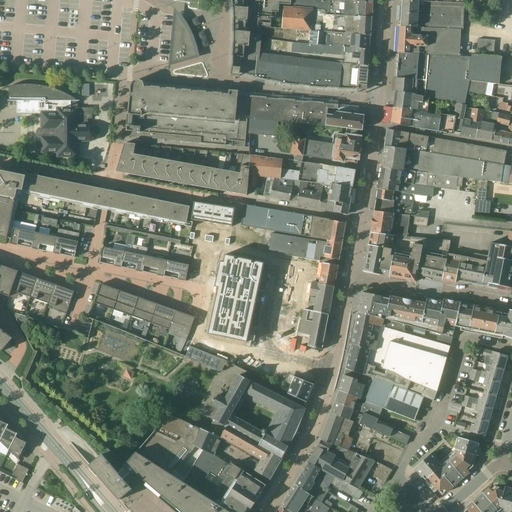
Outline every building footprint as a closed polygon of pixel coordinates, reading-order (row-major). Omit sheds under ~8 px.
[(232,0),(233,8),(279,5),(279,4),(291,5),(291,0),(232,0)] [(312,0),(312,8),(325,10),(329,11),(330,0),(339,0),(373,3),(372,0),(312,0)] [(351,16),(372,17),(373,3),(339,0),(330,0),(329,11),(325,10),(325,15),(345,15),(351,17),(351,16)] [(402,0),(401,27),(461,29),(463,29),(465,3),(431,2),(402,0)] [(279,13),(279,5),(233,8),(233,9),(234,9),(234,19),(233,19),(233,20),(234,20),(234,32),(233,32),(233,33),(234,33),(234,43),(233,43),(233,44),(261,45),(263,27),(271,28),(272,12),(279,13)] [(283,28),(311,31),(351,35),(351,34),(371,35),(372,17),(351,16),(351,17),(345,15),(325,15),(325,10),(312,8),(294,6),(287,5),(287,7),(284,6),(284,13),(283,28)] [(172,63),(197,56),(195,47),(194,45),(193,42),(192,39),(190,34),(188,31),(185,25),(184,23),(183,21),(178,15),(177,13),(172,63)] [(460,57),(461,29),(401,27),(399,52),(460,57)] [(310,44),(321,45),(338,47),(351,48),(370,49),(371,35),(351,34),(351,35),(311,31),(310,44)] [(494,54),(495,40),(478,39),(477,53),(494,54)] [(260,53),(261,45),(233,44),(233,45),(234,45),(233,56),(247,57),(259,58),(260,53)] [(351,48),(338,47),(321,45),(320,55),(321,55),(321,53),(343,56),(343,54),(345,54),(344,64),(356,65),(369,66),(370,49),(351,48)] [(398,60),(397,78),(426,80),(425,97),(430,98),(457,103),(465,105),(465,104),(467,91),(469,79),(499,84),(499,83),(502,57),(471,54),(471,57),(460,57),(399,52),(399,53),(409,54),(408,61),(398,60)] [(259,58),(247,57),(233,56),(233,57),(233,67),(232,67),(232,69),(232,70),(253,76),(253,77),(254,77),(254,76),(267,80),(268,81),(268,80),(281,83),(285,56),(260,53),(259,58)] [(300,58),(285,56),(281,83),(282,83),(295,85),(296,85),(300,58)] [(313,60),(300,58),(296,85),(310,86),(313,60)] [(327,62),(313,60),(310,86),(310,87),(311,87),(311,86),(324,87),(324,88),(325,88),(325,87),(327,62)] [(369,66),(356,65),(344,64),(327,62),(325,87),(338,88),(338,89),(339,89),(339,88),(353,89),(354,89),(367,88),(368,69),(369,66)] [(396,91),(411,94),(425,97),(426,80),(397,78),(396,83),(397,83),(397,85),(396,91)] [(511,85),(499,83),(499,84),(469,79),(467,91),(485,94),(486,88),(511,90),(511,85)] [(129,109),(142,110),(144,87),(143,83),(143,82),(139,80),(134,81),(131,86),(129,109)] [(80,101),(78,101),(72,97),(66,93),(59,90),(52,88),(45,86),(38,85),(31,84),(24,85),(17,85),(9,86),(9,101),(8,101),(17,101),(17,113),(42,113),(42,128),(39,129),(37,131),(37,134),(39,137),(42,138),(42,153),(57,153),(57,157),(79,157),(79,142),(91,142),(96,140),(99,135),(99,130),(96,126),(90,124),(88,124),(88,118),(92,118),(92,109),(71,109),(71,101),(80,102),(80,101)] [(142,110),(173,113),(176,90),(175,90),(144,87),(142,110)] [(173,113),(204,116),(206,93),(176,90),(173,113)] [(411,94),(396,91),(393,108),(427,114),(430,98),(425,97),(411,94)] [(207,93),(206,93),(204,116),(228,118),(229,95),(207,93)] [(229,95),(228,118),(226,141),(233,141),(233,146),(245,148),(247,133),(248,119),(249,119),(251,97),(229,95)] [(249,119),(277,122),(280,100),(251,97),(249,119)] [(306,124),(308,102),(281,100),(280,100),(277,122),(306,124)] [(338,109),(338,106),(338,105),(308,102),(306,124),(326,126),(327,114),(327,108),(338,109)] [(511,112),(511,121),(511,125),(511,106),(508,106),(508,103),(502,102),(500,110),(511,112)] [(457,103),(455,116),(457,116),(454,132),(461,133),(463,119),(466,104),(465,104),(465,105),(457,103)] [(393,108),(391,124),(409,127),(447,133),(447,131),(454,132),(457,116),(455,116),(441,114),(441,116),(429,114),(427,114),(393,108)] [(228,118),(204,116),(173,113),(142,110),(129,109),(129,114),(128,114),(127,127),(126,136),(226,146),(226,141),(228,118)] [(460,135),(477,138),(478,130),(476,130),(477,118),(481,119),(483,110),(474,109),(472,121),(463,119),(461,133),(460,135)] [(337,112),(333,115),(327,114),(326,126),(361,131),(363,116),(337,112)] [(478,130),(477,138),(494,141),(496,131),(497,122),(499,114),(491,112),(489,124),(481,122),(481,119),(477,118),(476,130),(478,130)] [(511,121),(511,117),(499,114),(497,122),(511,125),(511,121)] [(276,136),(277,122),(249,119),(248,119),(247,133),(276,136)] [(496,131),(494,141),(511,144),(511,125),(508,134),(496,131)] [(423,150),(503,165),(504,166),(507,152),(429,138),(429,137),(391,130),(387,130),(385,145),(388,145),(418,150),(423,150)] [(312,142),(294,140),(293,143),(291,155),(334,160),(333,161),(344,162),(357,164),(357,159),(358,159),(359,151),(360,148),(359,148),(360,138),(343,136),(337,135),(335,135),(333,138),(332,145),(325,144),(312,142)] [(136,144),(125,143),(116,172),(130,175),(134,154),(136,144)] [(418,150),(388,145),(385,145),(382,168),(403,171),(404,170),(425,173),(425,172),(437,174),(463,177),(478,179),(488,181),(501,183),(503,165),(423,150),(418,150)] [(135,154),(134,154),(130,175),(142,177),(146,156),(147,149),(142,148),(141,156),(135,154)] [(146,156),(142,177),(154,179),(158,158),(159,151),(154,150),(152,158),(147,157),(147,156),(146,156)] [(158,159),(158,158),(154,179),(166,181),(169,161),(171,153),(166,152),(164,160),(158,159)] [(171,161),(169,161),(166,181),(178,183),(182,163),(183,155),(178,154),(176,162),(171,161)] [(241,166),(237,194),(246,195),(247,196),(248,188),(248,187),(250,155),(243,154),(243,155),(241,166)] [(324,186),(326,186),(326,184),(353,188),(356,170),(305,162),(302,162),(300,171),(282,168),(283,160),(250,154),(250,155),(248,187),(256,188),(258,177),(267,178),(274,178),(282,179),(293,181),(300,182),(310,183),(317,184),(324,185),(324,186)] [(182,163),(178,183),(190,185),(193,165),(195,157),(190,156),(188,164),(182,163)] [(194,165),(193,165),(190,185),(201,187),(205,167),(207,159),(201,158),(200,166),(194,165)] [(206,167),(205,167),(201,187),(213,190),(217,169),(218,161),(213,160),(212,168),(206,167)] [(218,169),(217,169),(213,190),(225,192),(229,171),(230,164),(225,163),(224,170),(218,169)] [(230,171),(229,171),(225,192),(237,194),(241,166),(237,165),(235,173),(230,172),(230,171)] [(18,172),(2,168),(0,167),(0,234),(8,237),(17,189),(22,190),(23,191),(23,190),(26,191),(44,195),(45,195),(46,195),(65,199),(66,200),(66,199),(87,204),(88,204),(89,204),(97,206),(104,207),(109,208),(185,224),(189,207),(187,206),(187,207),(180,205),(179,208),(174,207),(175,204),(167,202),(166,202),(158,200),(158,204),(152,202),(153,199),(145,198),(144,197),(144,198),(137,196),(136,199),(131,198),(131,195),(124,193),(123,193),(115,192),(115,195),(107,193),(98,191),(99,188),(91,187),(90,186),(90,187),(83,185),(83,184),(82,188),(77,187),(78,183),(77,183),(77,184),(70,182),(69,182),(62,181),(62,180),(61,179),(60,184),(55,182),(56,178),(55,178),(55,179),(48,178),(47,177),(47,178),(40,176),(40,175),(39,179),(34,178),(34,174),(34,175),(27,173),(26,173),(25,177),(20,176),(21,172),(18,171),(18,172)] [(461,187),(463,177),(437,174),(425,172),(425,173),(404,170),(403,171),(382,168),(380,179),(434,187),(459,191),(460,187),(461,187)] [(289,201),(289,200),(293,181),(282,179),(274,178),(273,181),(270,197),(289,201)] [(433,197),(434,187),(380,179),(378,190),(426,196),(433,197)] [(488,181),(478,179),(475,200),(476,200),(486,201),(486,195),(488,181)] [(289,200),(297,202),(300,182),(293,181),(289,200)] [(297,205),(311,208),(314,193),(307,192),(308,186),(309,186),(310,183),(300,182),(297,202),(297,205)] [(322,197),(324,186),(324,185),(317,184),(315,193),(314,193),(311,208),(320,210),(322,197)] [(329,198),(336,202),(350,205),(353,188),(326,184),(326,186),(326,187),(331,188),(329,198)] [(426,202),(426,196),(378,190),(374,211),(403,216),(403,215),(410,216),(411,216),(415,217),(428,219),(429,212),(418,210),(418,213),(412,212),(414,200),(426,202)] [(329,198),(322,197),(320,210),(330,212),(331,207),(335,208),(336,202),(329,198)] [(491,201),(486,201),(476,200),(475,204),(474,212),(489,214),(491,201)] [(202,222),(205,204),(194,202),(191,220),(202,222)] [(348,215),(350,208),(350,205),(336,202),(335,208),(331,207),(330,212),(348,215)] [(212,224),(215,205),(205,204),(202,222),(212,224)] [(222,225),(225,207),(215,205),(212,224),(222,225)] [(245,205),(244,211),(241,225),(328,241),(342,243),(346,223),(330,220),(330,219),(245,205)] [(235,209),(225,207),(222,225),(232,227),(235,209)] [(410,216),(403,215),(403,216),(374,211),(371,233),(401,236),(407,237),(410,216)] [(41,223),(57,227),(58,220),(42,217),(41,223)] [(428,219),(415,217),(413,225),(427,227),(428,220),(428,219)] [(26,244),(32,245),(35,232),(14,228),(10,244),(25,247),(26,244)] [(35,232),(32,245),(32,248),(47,252),(47,248),(54,250),(56,237),(35,232)] [(417,275),(443,280),(448,254),(451,242),(451,241),(407,237),(401,236),(371,233),(363,272),(416,282),(417,275)] [(288,256),(317,260),(320,261),(321,257),(333,259),(339,260),(342,243),(328,241),(327,244),(272,234),(269,253),(288,256)] [(56,237),(54,250),(53,253),(68,256),(69,253),(75,254),(74,258),(75,258),(78,242),(56,237)] [(487,261),(466,257),(448,254),(443,280),(456,283),(456,281),(508,291),(509,288),(511,272),(511,247),(490,243),(487,261)] [(125,252),(123,264),(129,266),(128,269),(143,272),(144,269),(147,256),(146,256),(148,248),(132,245),(132,248),(126,247),(125,252)] [(103,247),(100,263),(101,263),(101,260),(108,261),(107,265),(122,268),(123,264),(125,252),(103,247)] [(147,256),(144,269),(150,270),(150,274),(165,277),(165,273),(168,261),(169,256),(155,253),(154,258),(147,256)] [(219,262),(214,288),(217,289),(206,335),(246,343),(256,296),(263,264),(224,255),(222,263),(219,262)] [(317,269),(314,285),(318,286),(333,288),(338,266),(332,265),(333,259),(321,257),(320,261),(317,260),(316,269),(317,269)] [(168,261),(165,273),(172,275),(171,278),(186,281),(189,265),(168,261)] [(0,293),(9,297),(12,291),(18,272),(6,267),(0,265),(0,349),(2,352),(13,339),(0,328),(0,293)] [(18,272),(12,291),(31,297),(37,279),(37,278),(28,275),(27,276),(18,273),(19,272),(18,272)] [(37,279),(31,297),(49,304),(56,286),(56,285),(46,282),(46,283),(37,279)] [(111,287),(101,284),(94,303),(113,310),(119,292),(110,289),(111,287)] [(310,284),(307,302),(307,303),(307,304),(308,304),(329,308),(333,288),(318,286),(314,285),(310,284)] [(54,309),(66,313),(67,313),(75,292),(65,288),(65,289),(56,286),(49,304),(55,306),(54,309)] [(119,291),(119,292),(113,310),(131,316),(138,298),(129,295),(129,294),(119,291)] [(358,312),(406,325),(422,330),(453,338),(456,326),(461,303),(444,300),(443,303),(427,299),(426,304),(390,296),(390,298),(362,292),(362,293),(358,312)] [(138,297),(138,298),(131,316),(150,323),(156,305),(147,302),(148,301),(138,297)] [(461,303),(456,326),(486,332),(485,335),(499,338),(499,335),(511,338),(511,310),(510,310),(509,314),(495,312),(496,310),(461,303)] [(157,304),(156,305),(150,323),(169,329),(175,311),(166,308),(166,307),(157,304)] [(175,310),(175,311),(169,329),(167,333),(187,340),(195,317),(194,317),(194,318),(185,315),(185,314),(175,310)] [(301,310),(296,335),(308,338),(307,341),(322,344),(328,316),(301,310)] [(26,316),(25,316),(12,311),(12,312),(18,323),(26,316)] [(358,312),(355,328),(352,346),(346,369),(397,387),(424,397),(424,398),(424,397),(434,401),(437,392),(447,358),(444,357),(445,353),(448,354),(450,346),(404,333),(406,325),(358,312)] [(222,370),(226,361),(190,347),(185,358),(218,371),(222,370)] [(301,358),(318,363),(321,353),(304,347),(301,358)] [(494,358),(492,366),(504,369),(507,356),(485,350),(483,355),(494,358)] [(297,368),(315,373),(318,363),(301,358),(297,368)] [(504,369),(492,366),(490,373),(487,372),(487,373),(473,369),(471,374),(480,377),(484,378),(500,383),(504,369)] [(295,377),(312,383),(315,373),(297,368),(295,377)] [(397,387),(346,369),(339,391),(358,397),(383,408),(415,421),(424,397),(397,387)] [(130,379),(133,373),(125,370),(123,376),(130,379)] [(239,375),(226,399),(219,395),(213,406),(219,409),(213,420),(214,420),(227,427),(228,426),(256,443),(262,432),(261,432),(231,415),(242,395),(277,413),(267,430),(265,434),(288,447),(295,434),(296,434),(306,409),(250,381),(239,375)] [(293,381),(288,393),(288,394),(306,402),(314,384),(312,383),(295,377),(293,381)] [(496,396),(500,383),(484,378),(483,383),(484,384),(484,385),(486,386),(484,393),(496,396)] [(379,419),(383,408),(358,397),(339,391),(335,402),(354,409),(354,408),(379,419)] [(492,409),(496,396),(484,393),(482,399),(480,399),(479,400),(478,400),(477,405),(478,405),(492,409)] [(472,403),(463,401),(462,406),(476,410),(476,412),(479,412),(477,419),(488,422),(492,409),(478,405),(477,405),(472,403)] [(354,409),(335,402),(331,413),(354,422),(360,425),(374,430),(377,424),(379,419),(365,413),(354,408),(354,409)] [(118,474),(102,455),(95,461),(90,466),(119,500),(131,489),(125,483),(133,476),(140,482),(174,511),(173,511),(229,511),(211,500),(183,482),(171,474),(159,467),(186,443),(187,443),(202,450),(203,449),(214,454),(215,454),(217,449),(222,439),(198,427),(195,426),(169,413),(139,448),(123,468),(118,474)] [(348,449),(350,444),(352,444),(353,442),(351,441),(352,439),(348,437),(354,422),(331,413),(321,441),(348,449)] [(0,441),(9,424),(8,424),(8,425),(6,424),(6,423),(0,417),(0,441)] [(485,436),(488,422),(477,419),(475,426),(472,425),(470,432),(485,436)] [(222,439),(227,427),(214,420),(210,428),(200,424),(198,427),(222,439)] [(8,451),(9,451),(18,433),(17,433),(17,434),(15,433),(15,432),(8,426),(9,425),(9,424),(0,441),(0,442),(9,450),(8,451)] [(382,425),(377,424),(374,430),(390,437),(393,429),(382,425)] [(227,427),(222,439),(253,458),(254,460),(252,460),(248,467),(270,480),(282,458),(256,443),(228,426),(227,427)] [(265,434),(267,430),(267,429),(266,429),(266,428),(265,428),(264,428),(263,428),(262,429),(262,430),(261,430),(261,431),(261,432),(262,432),(256,443),(282,458),(288,447),(265,434)] [(390,437),(406,445),(408,440),(410,437),(393,429),(390,437)] [(18,433),(9,451),(18,460),(27,443),(23,442),(24,441),(17,434),(18,433)] [(427,474),(429,476),(428,478),(430,481),(427,484),(434,493),(438,489),(440,492),(444,488),(447,492),(454,487),(451,483),(454,480),(457,484),(470,473),(468,471),(473,467),(475,460),(477,461),(480,449),(475,447),(476,443),(459,437),(455,450),(439,463),(431,453),(413,469),(421,479),(427,474)] [(375,461),(348,449),(321,441),(308,462),(358,488),(375,461)] [(211,500),(229,511),(248,511),(251,509),(259,497),(258,497),(266,485),(230,462),(229,464),(214,455),(215,454),(214,454),(203,449),(202,450),(203,450),(183,482),(211,500)] [(327,490),(331,483),(338,487),(338,488),(353,497),(358,488),(308,462),(302,474),(321,486),(324,488),(327,490)] [(380,463),(373,475),(385,483),(392,470),(380,463)] [(23,467),(18,464),(12,475),(18,478),(23,467)] [(22,482),(29,470),(23,467),(18,478),(17,480),(22,482)] [(314,498),(321,486),(302,474),(295,485),(296,486),(314,498)] [(327,511),(330,508),(314,498),(296,486),(287,499),(286,498),(282,506),(291,511),(327,511)] [(489,488),(476,499),(479,502),(476,505),(473,502),(466,508),(468,509),(464,511),(501,511),(503,511),(506,511),(511,511),(511,488),(505,487),(504,489),(499,487),(498,493),(493,488),(491,490),(489,488)]
